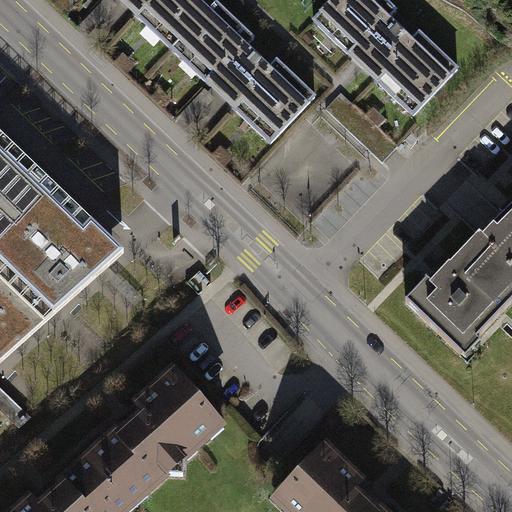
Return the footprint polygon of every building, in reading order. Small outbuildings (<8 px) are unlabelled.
[(212,0),(126,0),(181,52),(222,9),(212,0)] [(465,73),(388,0),(341,0),(317,26),(418,122),(465,73)] [(225,11),(184,54),(283,149),(324,105),(225,11)] [(94,227),(89,223),(0,138),(0,365),(85,290),(123,256),(94,227)] [(511,209),(483,240),(511,267),(511,209)] [(511,267),(483,240),(479,237),(433,285),(428,280),(406,303),(465,359),(481,342),(477,339),(511,302),(511,267)] [(143,511),(147,511),(242,434),(230,420),(184,365),(131,409),(142,422),(96,461),(143,511)] [(24,511),(143,511),(96,461),(51,502),(44,494),(24,511)] [(384,511),(328,462),(280,508),(284,511),(384,511)]
